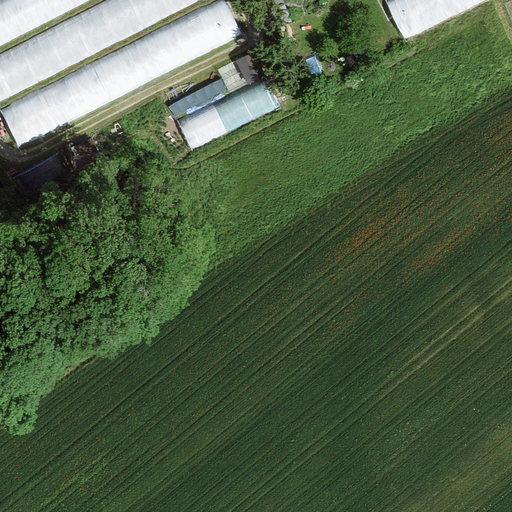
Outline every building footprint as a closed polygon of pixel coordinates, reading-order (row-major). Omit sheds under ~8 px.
[(1,0),(0,1),(0,48),(94,0),(1,0)] [(110,0),(0,56),(0,102),(201,0),(110,0)] [(225,0),(221,0),(2,111),(21,147),(243,35),(225,0)] [(390,0),(408,39),(487,0),(390,0)] [(192,141),(284,104),(272,75),(223,95),(216,79),(173,96),(192,141)]
